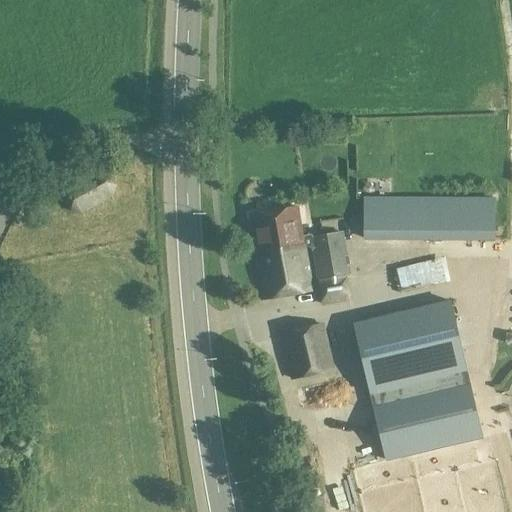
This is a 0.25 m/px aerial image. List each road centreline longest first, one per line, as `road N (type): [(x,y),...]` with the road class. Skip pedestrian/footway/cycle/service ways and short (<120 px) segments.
road 1 (secondary): [(221,511),(186,289),(180,143)]
road 2 (unclassified): [(0,229),(24,192),(62,161),(100,143),(180,143)]
road 3 (secondary): [(180,143),(188,0)]
